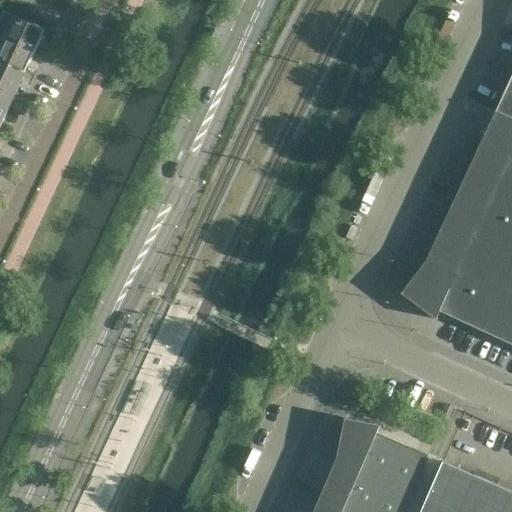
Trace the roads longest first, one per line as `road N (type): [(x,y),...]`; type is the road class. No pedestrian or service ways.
road 1 (unclassified): [(338,331),(491,0)]
road 2 (tertiary): [(20,511),(154,231)]
road 3 (residential): [(0,246),(108,0)]
road 4 (unclassified): [(256,511),(338,331)]
road 5 (unclassified): [(511,408),(338,331)]
road 6 (tertiary): [(203,129),(267,0)]
